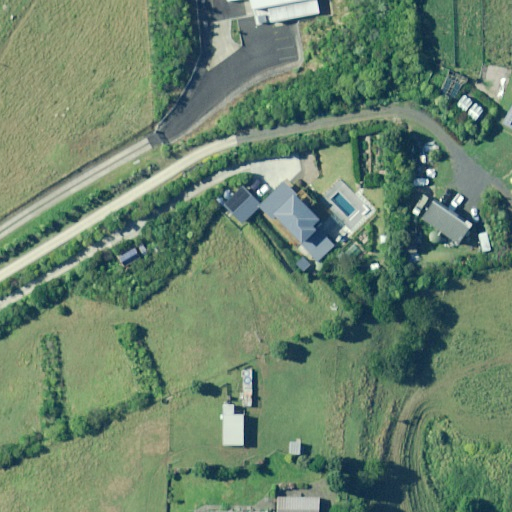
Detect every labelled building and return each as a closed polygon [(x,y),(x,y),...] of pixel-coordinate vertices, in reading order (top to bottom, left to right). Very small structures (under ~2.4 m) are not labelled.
[(314,0),(248,0),(251,15),(268,12),(270,26),(317,17),(314,0)] [(264,17),(258,18),(260,26),(266,24),(264,17)] [(485,110),(465,95),(456,106),(475,122),(485,110)] [(511,106),(503,123),(511,128),(511,106)] [(321,222),(296,194),(275,213),(317,260),(334,245),(316,226),(321,222)] [(432,199),(423,194),(409,217),(418,222),(432,199)] [(445,233),(460,243),(471,227),(433,202),(423,218),(437,228),(435,228),(434,228),(432,229),(431,230),(430,231),(429,232),(429,234),(428,235),(428,236),(428,238),(429,239),(429,241),(430,242),(431,243),(433,244),(434,244),(436,245),(437,245),(439,245),(440,244),(441,244),(443,243),(444,242),(445,240),(445,239),(445,237),(446,236),(445,234),(445,233)] [(418,238),(406,238),(406,253),(418,253),(418,238)] [(118,258),(124,266),(140,257),(134,248),(118,258)] [(254,369),(244,369),(243,405),(253,405),(254,369)] [(234,404),(223,404),(223,444),(244,445),(244,415),(233,415),(234,404)] [(302,443),(290,442),(290,453),(301,454),(302,443)] [(292,490),(279,490),(277,511),(318,511),(319,498),(291,497),(292,490)]
